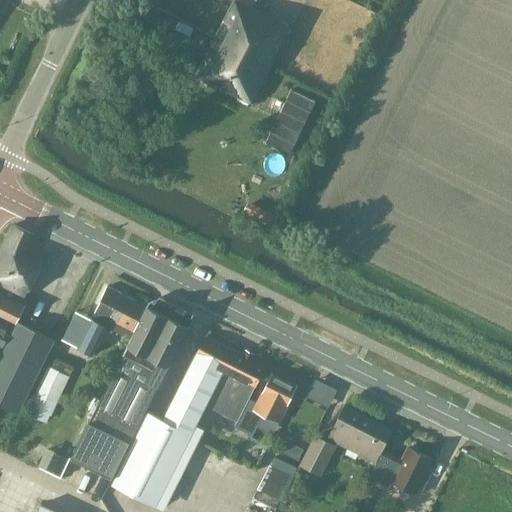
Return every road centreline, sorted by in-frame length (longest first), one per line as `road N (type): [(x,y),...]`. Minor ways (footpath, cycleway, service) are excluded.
road 1 (secondary): [(511,449),(4,197)]
road 2 (track): [(431,0),(319,231)]
road 3 (unclassified): [(0,169),(81,0)]
